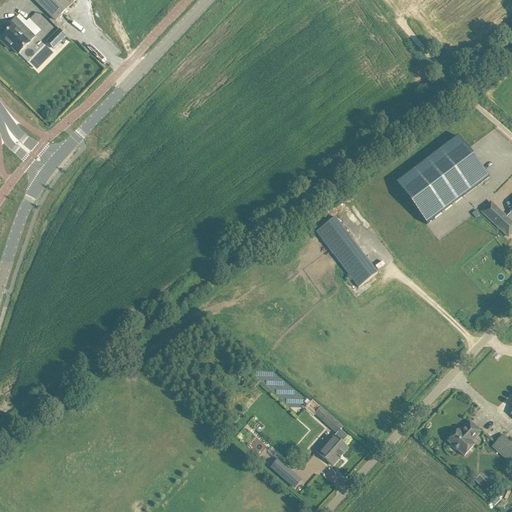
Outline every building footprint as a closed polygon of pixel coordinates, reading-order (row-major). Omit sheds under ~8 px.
[(34,0),(56,21),(73,4),(69,0),(34,0)] [(11,22),(6,28),(9,31),(0,40),(10,50),(12,48),(18,54),(30,43),(19,33),(21,31),(11,22)] [(59,30),(51,38),(59,46),(67,38),(59,30)] [(427,225),(489,178),(458,136),(396,184),(427,225)] [(507,218),(497,209),(488,218),(502,232),(503,232),(511,222),(507,218)] [(336,217),(316,232),(358,288),(378,273),(336,217)] [(337,434),(340,431),(343,428),(328,414),(324,419),(322,420),(337,433),(337,434)] [(463,429),(464,430),(461,433),(458,430),(448,442),(451,444),(450,445),(456,451),(457,450),(464,457),(474,445),(471,442),(480,432),(470,422),(463,429)] [(347,437),(340,431),(337,434),(337,433),(326,446),(324,444),(317,452),(333,466),(338,460),(340,458),(340,459),(341,459),(340,458),(343,454),(344,456),(344,455),(343,454),(348,449),(341,443),(347,437)] [(511,442),(503,435),(493,447),(511,464),(511,442)] [(278,460),(272,468),(285,480),(292,472),(278,460)]
